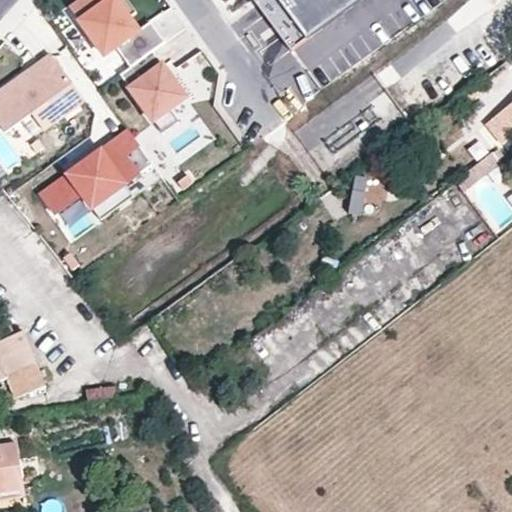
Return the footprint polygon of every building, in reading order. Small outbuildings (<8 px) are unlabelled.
[(118,48),(132,67),(155,51),(167,42),(153,22),(140,31),(131,18),(117,0),(85,0),(73,9),(107,56),(118,48)] [(117,0),(131,18),(138,13),(128,0),(117,0)] [(362,0),(255,0),(293,51),(362,0)] [(189,98),(155,51),(132,67),(123,75),(156,121),(173,109),(189,98)] [(83,96),(51,53),(0,89),(0,122),(5,130),(48,99),(59,114),(83,96)] [(504,147),(511,141),(511,104),(487,123),(504,147)] [(173,109),(156,121),(165,133),(181,122),(173,109)] [(150,161),(127,128),(39,191),(53,210),(80,191),(90,205),(135,172),(150,161)] [(488,159),(457,182),(464,191),(495,168),(488,159)] [(135,172),(90,205),(99,217),(144,184),(135,172)] [(184,189),(194,181),(189,174),(179,182),(184,189)] [(0,342),(15,337),(12,329),(0,333),(0,342)] [(16,399),(46,387),(25,333),(15,337),(0,342),(0,382),(8,380),(16,399)] [(88,399),(114,395),(113,384),(86,388),(88,399)] [(0,493),(25,489),(18,444),(0,446),(0,493)] [(0,501),(26,497),(25,489),(0,493),(0,501)]
